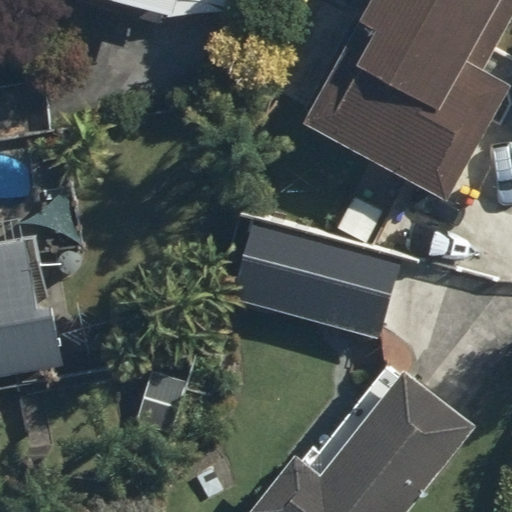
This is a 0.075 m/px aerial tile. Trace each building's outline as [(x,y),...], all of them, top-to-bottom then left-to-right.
[(175,0),(128,0),(172,13),(175,0)] [(505,0),(361,0),(296,117),(447,201),(511,84),(511,80),(473,59),(505,0)] [(410,260),(252,216),(230,299),(387,343),(410,260)] [(0,381),(69,375),(62,301),(36,304),(30,241),(0,243),(0,381)] [(401,511),(472,420),(401,365),(316,475),(286,452),(243,508),(247,511),(401,511)]
